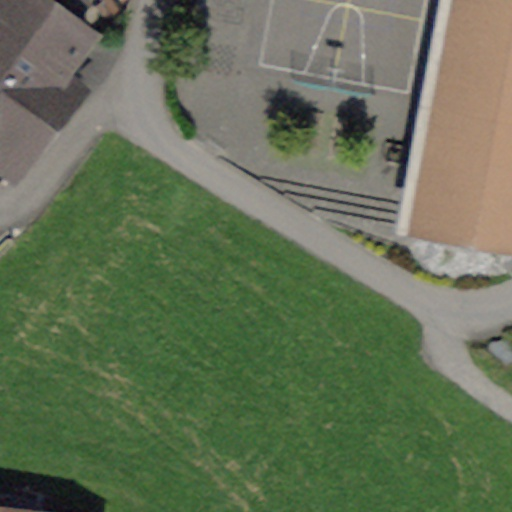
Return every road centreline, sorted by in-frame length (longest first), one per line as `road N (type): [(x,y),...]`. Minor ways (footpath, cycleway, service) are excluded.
road 1 (residential): [(158,0),(134,118),(462,320)]
road 2 (residential): [(462,320),(442,360),(511,406)]
